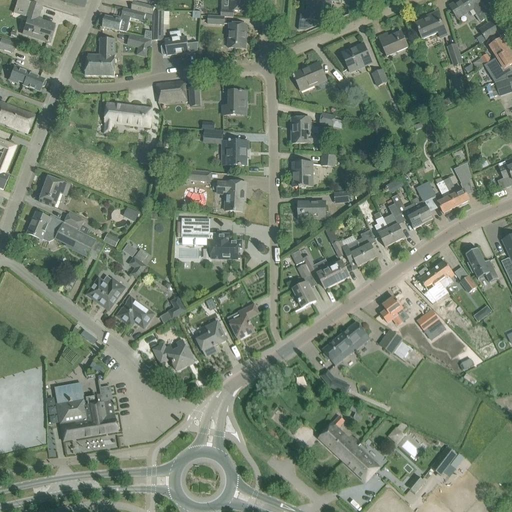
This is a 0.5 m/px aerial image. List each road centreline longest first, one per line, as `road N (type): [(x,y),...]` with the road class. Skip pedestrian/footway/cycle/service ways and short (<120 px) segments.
road 1 (residential): [(269,62),(273,328),(284,351)]
road 2 (tertiary): [(511,204),(457,229),(284,351)]
road 3 (residential): [(0,258),(110,340),(173,401),(207,413)]
road 4 (residential): [(60,84),(125,86),(269,62)]
road 5 (residential): [(0,246),(60,84)]
road 6 (residential): [(269,62),(413,0)]
road 7 (secondary): [(175,470),(52,480)]
